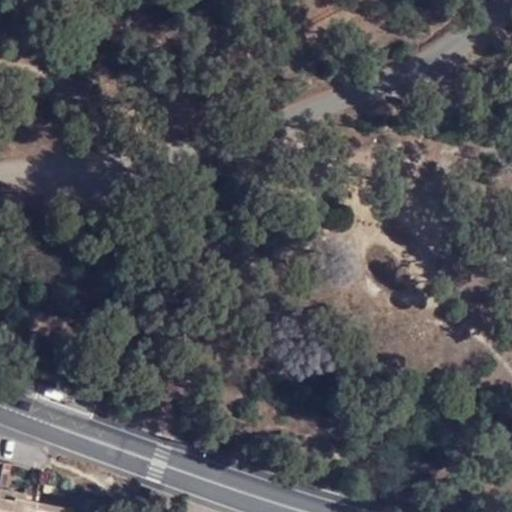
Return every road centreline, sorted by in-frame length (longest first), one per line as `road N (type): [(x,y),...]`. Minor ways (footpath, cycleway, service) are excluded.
road 1 (unclassified): [(0,173),(262,125),(449,42),(506,0)]
road 2 (tertiary): [(0,409),(313,511)]
